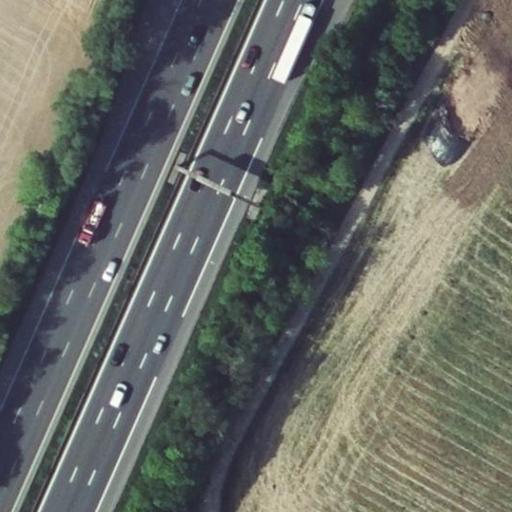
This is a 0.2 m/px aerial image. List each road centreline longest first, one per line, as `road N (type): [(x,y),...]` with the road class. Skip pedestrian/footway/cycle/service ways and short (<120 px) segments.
road 1 (motorway): [(67,511),(293,0)]
road 2 (motorway): [(210,0),(0,476)]
